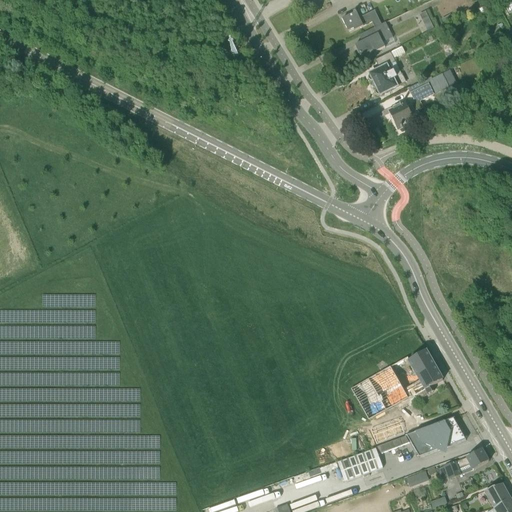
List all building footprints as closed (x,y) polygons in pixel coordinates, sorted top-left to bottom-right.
[(372,23),(375,28),(382,25),(375,11),(360,18),(356,12),(353,13),(354,14),(342,20),(348,33),(354,30),(355,32),(372,23)] [(422,21),(429,18),(426,12),(419,15),(422,21)] [(362,57),(361,54),(374,48),(376,53),(385,48),(383,43),(393,38),(386,23),(382,25),(375,28),(366,33),(369,39),(355,46),(355,47),(356,46),(362,57)] [(511,36),(511,35),(510,32),(503,36),(506,40),(511,36)] [(381,95),(390,91),(407,83),(403,74),(402,75),(394,60),(406,54),(402,48),(375,61),(380,70),(370,75),(369,76),(369,77),(369,78),(369,79),(369,80),(370,81),(371,81),(372,81),(372,82),(373,81),(374,81),(378,89),(377,90),(376,90),(376,91),(376,92),(376,93),(376,94),(377,95),(378,96),(379,96),(380,96),(381,95)] [(407,107),(405,104),(394,109),(395,111),(390,114),(398,130),(405,126),(407,129),(422,121),(417,111),(423,109),(419,102),(433,95),(430,88),(426,80),(408,90),(411,95),(415,103),(407,107)] [(351,389),(369,421),(406,401),(418,395),(420,400),(425,397),(434,392),(431,388),(443,381),(426,351),(409,361),(407,358),(391,367),(351,389)] [(420,458),(467,441),(453,419),(407,436),(420,458)] [(345,483),(373,472),(383,469),(378,456),(395,450),(410,444),(406,437),(376,448),(376,449),(338,463),(345,483)] [(459,469),(469,465),(473,471),(489,462),(482,450),(467,459),(439,469),(443,479),(448,477),(449,480),(462,476),(459,469)] [(426,472),(407,480),(410,488),(429,481),(426,472)] [(484,492),(494,509),(495,509),(511,500),(502,485),(484,492)] [(448,505),(445,497),(430,503),(433,511),(448,505)] [(511,511),(511,501),(511,500),(495,509),(494,509),(489,511),(511,511)]
